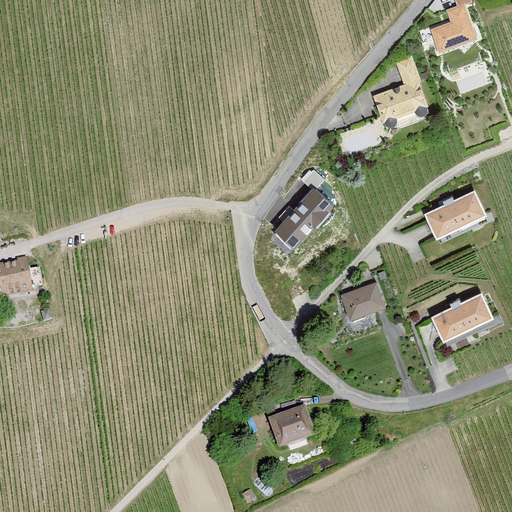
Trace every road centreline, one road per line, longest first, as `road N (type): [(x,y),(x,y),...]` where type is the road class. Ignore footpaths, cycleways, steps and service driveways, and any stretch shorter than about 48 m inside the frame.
road 1 (residential): [(432,0),(281,177),(252,227),(248,276),(281,344),(366,401),(431,398),(511,369)]
road 2 (track): [(511,142),(413,199),(114,511)]
